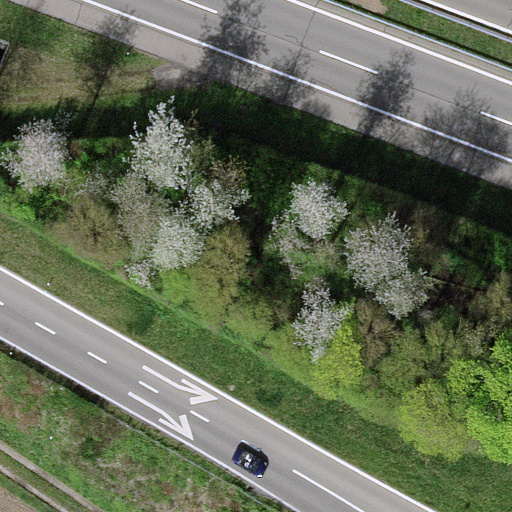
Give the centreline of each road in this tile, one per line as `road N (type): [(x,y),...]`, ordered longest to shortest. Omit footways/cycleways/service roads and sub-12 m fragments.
road 1 (motorway): [(0,305),(353,511)]
road 2 (motorway): [(180,0),(511,125)]
